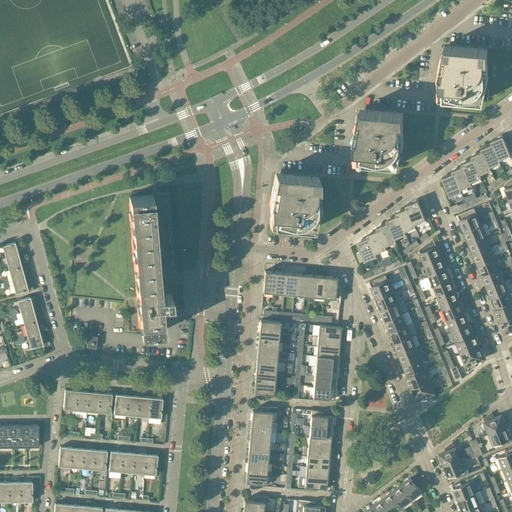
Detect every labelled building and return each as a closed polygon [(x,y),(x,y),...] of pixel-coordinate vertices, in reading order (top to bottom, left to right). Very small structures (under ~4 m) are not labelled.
[(485,49),(450,46),(444,45),(442,56),(445,57),(441,75),(438,75),(439,87),(442,87),(442,88),(442,89),(442,97),(483,101),(487,80),(486,79),(486,60),(487,60),(487,49),(485,49)] [(401,113),(365,109),(359,109),(357,120),(361,121),(357,139),(354,139),(354,151),(357,151),(357,152),(358,153),(358,154),(358,161),(379,163),(398,165),(402,143),(401,143),(401,124),(403,124),(402,113),(401,113)] [(490,141),(491,143),(492,143),(498,159),(499,159),(510,154),(502,136),(490,141)] [(492,143),(491,143),(485,146),(480,148),(482,151),(482,150),(489,166),(500,161),(499,159),(498,159),(492,143)] [(489,166),(482,150),(482,151),(471,155),(472,158),(479,174),(480,173),(490,169),(489,166)] [(479,174),(472,158),(461,163),(462,165),(463,165),(469,181),(470,181),(481,176),(480,173),(479,174)] [(463,165),(462,165),(456,168),(451,170),(452,173),(453,173),(460,188),(471,183),(470,181),(469,181),(463,165)] [(316,177),(281,173),(275,173),(272,184),(276,184),(272,203),(269,203),(269,214),(273,215),(273,216),(273,225),(313,229),(318,207),(317,207),(316,188),(318,188),(318,177),(316,177)] [(453,173),(452,173),(446,175),(442,177),(449,196),(461,191),(460,188),(453,173)] [(501,176),(495,181),(494,181),(497,185),(503,180),(501,176)] [(511,177),(503,185),(509,200),(511,199),(511,177)] [(497,185),(494,181),(488,186),(490,190),(497,185)] [(486,198),(484,194),(481,196),(480,193),(475,195),(476,198),(478,202),(486,198)] [(159,285),(152,194),(129,196),(140,332),(163,330),(161,308),(179,306),(177,289),(160,290),(159,285)] [(405,205),(407,207),(414,223),(415,226),(417,227),(425,223),(426,221),(425,218),(417,200),(405,205)] [(407,207),(400,210),(396,212),(397,215),(404,230),(415,226),(414,223),(407,207)] [(473,208),(457,214),(459,220),(460,222),(460,223),(461,226),(462,226),(464,232),(481,225),(473,208)] [(397,215),(391,217),(386,219),(387,222),(388,222),(394,238),(395,237),(405,233),(404,230),(397,215)] [(388,222),(387,222),(381,225),(376,227),(377,230),(378,229),(384,245),(385,245),(396,240),(395,237),(394,238),(388,222)] [(481,225),(464,232),(465,233),(464,234),(466,237),(469,243),(485,236),(481,225)] [(378,229),(377,230),(371,232),(366,234),(368,237),(374,253),(375,252),(386,248),(385,245),(384,245),(378,229)] [(426,233),(419,238),(422,241),(429,236),(426,233)] [(485,236),(469,243),(469,245),(470,249),(471,248),(473,254),(490,247),(485,236)] [(368,237),(361,240),(357,241),(361,251),(357,253),(360,260),(364,259),(364,260),(376,255),(375,252),(374,253),(368,237)] [(436,246),(433,238),(418,249),(424,264),(441,257),(439,252),(438,248),(437,248),(436,246)] [(416,240),(410,245),(409,245),(412,249),(419,244),(416,240)] [(2,245),(5,257),(18,254),(14,242),(2,245)] [(403,250),(405,254),(412,249),(409,245),(403,250)] [(490,247),(473,254),(474,256),(473,256),(475,260),(475,259),(478,265),(494,258),(490,247)] [(18,254),(5,257),(8,269),(21,266),(18,254)] [(441,257),(424,264),(429,276),(446,269),(443,263),(444,263),(443,259),(442,259),(441,257)] [(494,258),(478,265),(478,267),(479,271),(480,270),(482,276),(499,269),(494,258)] [(21,266),(8,269),(12,281),(24,277),(21,266)] [(399,268),(402,276),(407,275),(404,266),(399,268)] [(446,269),(429,276),(433,287),(450,280),(448,274),(449,274),(447,270),(446,270),(446,269)] [(499,269),(482,276),(483,278),(482,278),(484,282),(487,287),(503,280),(499,269)] [(275,271),(264,270),(262,291),(273,292),(275,271)] [(285,272),(275,271),(273,292),(283,293),(285,272)] [(295,273),(285,272),(283,293),(293,294),(295,273)] [(305,274),(295,273),(293,294),(303,295),(305,274)] [(315,275),(305,274),(303,295),(314,296),(315,275)] [(385,274),(369,281),(371,287),(372,289),(371,289),(373,293),(376,298),(392,291),(385,274)] [(326,276),(315,275),(314,296),(324,297),(326,276)] [(336,277),(335,277),(326,276),(324,297),(339,298),(339,297),(340,294),(340,291),(339,288),(339,285),(338,285),(339,286),(335,285),(336,277)] [(24,277),(12,281),(15,293),(27,289),(24,277)] [(450,280),(433,287),(438,298),(455,291),(452,285),(453,285),(452,281),(451,282),(450,280)] [(503,280),(487,287),(488,289),(487,289),(488,293),(489,293),(491,298),(508,291),(503,280)] [(392,291),(376,298),(376,300),(377,304),(378,304),(380,308),(397,302),(392,291)] [(455,291),(438,298),(443,309),(459,302),(457,296),(458,296),(456,292),(456,293),(455,291)] [(511,301),(508,291),(491,298),(492,300),(491,300),(493,304),(494,304),(496,309),(496,310),(511,303),(511,301)] [(17,300),(20,312),(33,309),(29,297),(17,300)] [(397,302),(380,308),(381,311),(380,312),(382,315),(383,315),(385,321),(401,314),(397,302)] [(459,302),(443,309),(448,321),(464,314),(462,307),(461,304),(460,304),(459,302)] [(511,303),(496,310),(496,309),(495,309),(496,312),(495,312),(497,316),(497,315),(500,321),(511,316),(511,303)] [(33,309),(20,312),(23,324),(36,320),(33,309)] [(292,309),(291,314),(291,318),(301,319),(302,310),(292,309)] [(401,314),(385,321),(386,322),(385,323),(386,326),(387,326),(389,331),(406,324),(401,314)] [(464,314),(448,321),(452,331),(468,324),(466,319),(467,318),(465,315),(464,314)] [(511,316),(500,321),(500,323),(501,327),(502,327),(504,333),(509,331),(510,334),(511,334),(511,316)] [(260,319),(259,326),(259,330),(279,332),(280,321),(260,319)] [(36,320),(23,324),(26,335),(39,332),(36,320)] [(406,324),(389,331),(390,333),(390,334),(391,337),(392,337),(394,343),(411,336),(406,324)] [(468,324),(452,331),(457,343),(473,336),(473,335),(471,330),(471,329),(470,326),(469,326),(468,324)] [(318,325),(317,335),(339,337),(340,327),(318,325)] [(279,332),(259,330),(258,340),(278,342),(279,332)] [(39,332),(26,335),(30,348),(42,344),(39,332)] [(88,335),(86,347),(96,348),(97,336),(88,335)] [(339,337),(317,335),(316,345),(338,347),(339,337)] [(473,336),(457,343),(461,354),(479,347),(476,341),(477,340),(475,337),(474,335),(473,335),(473,336)] [(411,336),(394,343),(395,345),(394,345),(396,349),(396,348),(398,353),(415,346),(411,336)] [(278,342),(258,340),(257,350),(277,352),(278,342)] [(338,347),(316,345),(316,356),(338,358),(338,347)] [(415,346),(398,353),(399,356),(400,360),(401,359),(403,365),(420,358),(415,346)] [(479,360),(481,359),(479,352),(482,351),(480,348),(479,348),(479,347),(461,354),(468,371),(476,366),(478,364),(480,362),(479,360)] [(277,352),(257,350),(256,360),(276,362),(277,352)] [(338,358),(316,356),(315,366),(337,368),(338,358)] [(420,358),(403,365),(404,367),(403,367),(405,371),(405,370),(407,376),(408,376),(424,369),(420,358)] [(276,362),(256,360),(255,371),(275,372),(276,362)] [(337,368),(315,366),(314,376),(336,378),(337,368)] [(408,376),(407,376),(408,378),(407,379),(408,382),(409,382),(412,388),(429,381),(424,369),(408,376)] [(275,372),(255,371),(254,381),(274,383),(275,372)] [(336,378),(314,376),(313,386),(335,388),(336,378)] [(274,383),(254,381),(253,391),(273,393),(274,383)] [(429,381),(412,388),(412,390),(413,394),(414,393),(416,399),(421,397),(422,400),(424,400),(427,400),(428,402),(435,396),(429,381)] [(335,388),(313,386),(312,397),(334,399),(335,388)] [(76,390),(64,389),(63,409),(75,410),(76,390)] [(88,391),(76,390),(75,410),(86,411),(88,391)] [(100,392),(88,391),(86,411),(98,412),(100,392)] [(111,394),(100,392),(98,412),(110,413),(111,394)] [(127,395),(115,394),(113,413),(126,414),(127,395)] [(139,396),(127,395),(126,414),(137,415),(139,396)] [(150,397),(139,396),(137,415),(149,416),(150,397)] [(162,398),(150,397),(149,416),(160,417),(162,398)] [(264,406),(261,406),(260,406),(260,407),(260,410),(251,409),(250,420),(270,422),(272,406),(269,406),(267,406),(264,406)] [(322,413),(322,412),(320,411),(317,411),(315,410),(311,410),(309,425),(331,427),(332,417),(322,416),(322,413)] [(485,435),(489,433),(505,426),(501,415),(494,418),(491,412),(484,418),(485,421),(484,422),(487,428),(483,430),(485,435)] [(270,422),(250,420),(250,430),(270,432),(270,422)] [(14,446),(13,424),(1,425),(2,447),(14,446)] [(26,446),(25,424),(13,424),(14,446),(26,446)] [(38,424),(25,424),(26,446),(38,446),(38,424)] [(331,427),(309,425),(308,435),(330,437),(331,427)] [(505,426),(489,433),(494,445),(502,442),(503,444),(511,441),(505,426)] [(270,432),(250,430),(249,440),(269,442),(270,432)] [(330,437),(308,435),(307,446),(329,448),(330,437)] [(269,442),(249,440),(248,451),(268,452),(269,442)] [(446,451),(439,454),(444,465),(460,459),(456,447),(455,447),(452,442),(445,448),(446,451)] [(71,447),(59,446),(58,465),(69,466),(71,447)] [(329,448),(307,446),(307,456),(329,458),(329,448)] [(82,448),(71,447),(69,466),(81,467),(82,448)] [(507,453),(498,456),(503,468),(511,464),(511,447),(505,450),(507,453)] [(94,449),(82,448),(81,467),(92,469),(94,449)] [(106,450),(94,449),(92,469),(104,470),(106,450)] [(122,452),(110,451),(108,470),(120,471),(122,452)] [(268,452),(248,451),(247,461),(267,462),(268,452)] [(134,453),(122,452),(120,471),(132,472),(134,453)] [(145,454),(134,453),(132,472),(143,473),(145,454)] [(157,455),(145,454),(143,473),(155,474),(157,455)] [(329,458),(307,456),(306,466),(328,468),(329,458)] [(460,459),(444,465),(450,480),(458,476),(457,474),(465,470),(460,459)] [(267,462),(247,461),(246,471),(266,473),(267,462)] [(511,464),(503,468),(508,479),(511,477),(511,464)] [(328,468),(306,466),(305,476),(327,478),(328,468)] [(266,473),(246,471),(245,481),(265,483),(266,473)] [(410,477),(400,485),(411,499),(421,492),(416,485),(419,483),(415,474),(411,478),(410,477)] [(327,478),(305,476),(304,487),(326,489),(327,478)] [(19,481),(8,482),(8,501),(19,501),(19,481)] [(31,481),(19,481),(19,501),(32,501),(31,481)] [(452,485),(458,500),(474,493),(470,481),(461,485),(460,482),(452,485)] [(400,485),(390,492),(401,506),(411,499),(400,485)] [(390,492),(381,499),(390,511),(393,511),(401,506),(390,492)] [(474,493),(458,500),(462,511),(479,504),(474,493)] [(256,496),(253,496),(252,496),(252,497),(252,500),(243,499),(242,510),(262,511),(264,496),(261,496),(258,496),(256,496)] [(390,511),(381,499),(371,507),(375,511),(390,511)] [(314,503),(314,502),(312,501),(309,501),(305,500),(303,500),(301,511),(323,511),(324,507),(313,506),(314,503)] [(65,511),(66,504),(54,503),(53,511),(65,511)]
